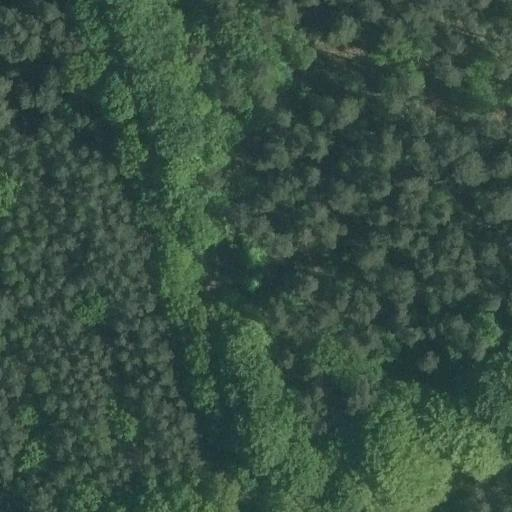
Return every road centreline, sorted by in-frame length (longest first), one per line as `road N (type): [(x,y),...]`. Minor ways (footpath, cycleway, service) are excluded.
road 1 (track): [(285,473),(146,0)]
road 2 (track): [(285,473),(511,392)]
